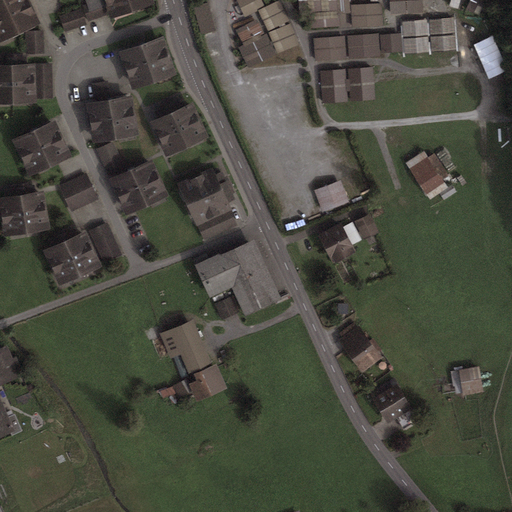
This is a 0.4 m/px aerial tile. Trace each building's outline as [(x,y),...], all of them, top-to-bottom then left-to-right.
[(0,0),(0,36),(35,20),(26,0),(0,0)] [(101,0),(89,5),(84,6),(89,20),(108,13),(103,0),(101,0)] [(136,3),(146,0),(107,0),(112,12),(125,7),(125,6),(136,2),(136,3)] [(201,33),(217,29),(209,0),(208,0),(194,4),(201,33)] [(259,0),(240,0),(246,13),(262,5),(259,0)] [(277,52),(300,43),(291,20),(290,20),(281,0),(276,0),(259,7),(277,52)] [(353,25),(384,24),(383,0),(376,0),(358,1),(358,0),(313,0),(314,25),(340,24),(340,10),(352,10),(353,25)] [(468,0),(466,7),(479,13),(484,0),(468,0)] [(61,17),(66,31),(72,29),(72,27),(85,22),(81,10),(61,17)] [(341,25),(352,24),(351,11),(341,12),(341,25)] [(256,21),(238,30),(244,41),(262,32),(256,21)] [(406,43),(418,42),(417,28),(405,29),(406,43)] [(42,51),(42,31),(27,31),(28,52),(42,51)] [(381,51),(404,50),(403,31),(381,32),(381,51)] [(381,55),(380,32),(315,35),(316,58),(381,55)] [(123,52),(133,83),(172,70),(161,39),(147,44),(123,52)] [(484,59),(495,57),(493,45),(481,48),(484,59)] [(26,66),(25,57),(0,57),(0,98),(7,98),(7,97),(19,96),(19,98),(33,97),(32,66),(26,66)] [(51,96),(50,64),(35,64),(36,97),(51,96)] [(109,97),(107,82),(93,84),(96,99),(109,97)] [(89,104),(95,136),(135,129),(129,97),(89,104)] [(191,105),(185,108),(181,100),(156,111),(160,119),(154,122),(167,150),(180,144),(180,143),(190,138),(191,139),(204,134),(191,105)] [(17,140),(30,169),(66,152),(53,123),(29,134),(17,140)] [(123,167),(112,143),(98,149),(109,173),(123,167)] [(452,171),(461,166),(450,149),(442,154),(452,171)] [(423,153),(409,161),(430,194),(444,185),(440,179),(447,174),(434,154),(427,159),(423,153)] [(150,162),(114,179),(127,208),(163,191),(150,162)] [(211,170),(182,183),(188,196),(189,196),(194,206),(193,207),(199,220),(228,207),(225,201),(233,197),(221,172),(213,175),(211,170)] [(86,174),(61,186),(72,209),(97,198),(86,174)] [(345,200),(339,184),(318,192),(324,208),(345,200)] [(1,199),(6,230),(20,228),(20,227),(32,225),(32,226),(46,224),(41,193),(35,194),(33,185),(6,190),(7,198),(1,199)] [(235,223),(229,210),(198,224),(205,237),(235,223)] [(357,221),(364,235),(375,229),(369,216),(357,221)] [(350,244),(360,239),(352,222),(341,228),(340,224),(322,233),(334,257),(352,248),(350,244)] [(106,223),(91,230),(105,261),(120,254),(106,223)] [(47,251),(60,279),(73,273),(73,272),(83,267),(84,268),(97,262),(84,234),(78,236),(75,228),(49,240),(53,248),(47,251)] [(233,282),(246,310),(273,298),(249,243),(199,266),(211,292),(233,282)] [(217,304),(223,316),(236,310),(231,298),(217,304)] [(344,335),(353,328),(350,323),(341,331),(344,335)] [(193,369),(195,367),(206,363),(190,324),(176,330),(193,369)] [(344,339),(362,364),(377,353),(358,328),(344,339)] [(0,432),(10,428),(13,433),(21,429),(14,414),(6,418),(5,415),(2,417),(0,411),(0,376),(19,368),(14,358),(11,360),(5,347),(0,349),(0,432)] [(206,363),(195,367),(201,381),(193,384),(197,395),(223,384),(215,366),(209,369),(206,363)] [(465,391),(481,388),(478,367),(453,371),(455,383),(464,382),(465,391)] [(403,427),(415,420),(396,388),(399,386),(394,378),(378,388),(382,395),(379,398),(390,416),(395,413),(403,427)] [(181,382),(175,385),(179,392),(185,389),(181,382)] [(162,391),(164,396),(174,392),(172,387),(162,391)]
